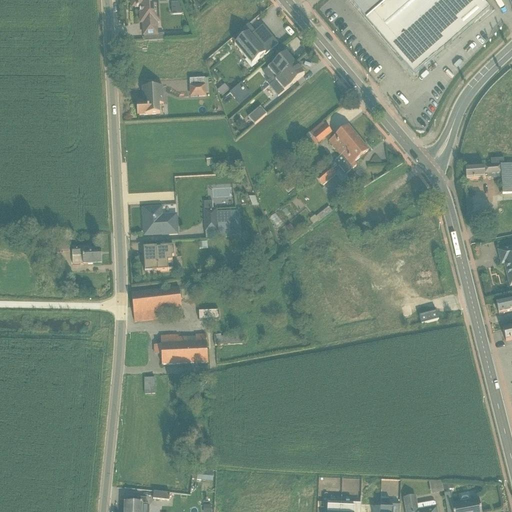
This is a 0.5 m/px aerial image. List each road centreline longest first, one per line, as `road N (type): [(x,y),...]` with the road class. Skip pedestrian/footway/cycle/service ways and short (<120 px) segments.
road 1 (residential): [(121,308),(106,0)]
road 2 (primary): [(511,469),(447,206),(430,177)]
road 3 (secondary): [(420,164),(281,0)]
road 4 (residential): [(103,511),(121,308)]
road 5 (unclassified): [(0,307),(121,308)]
